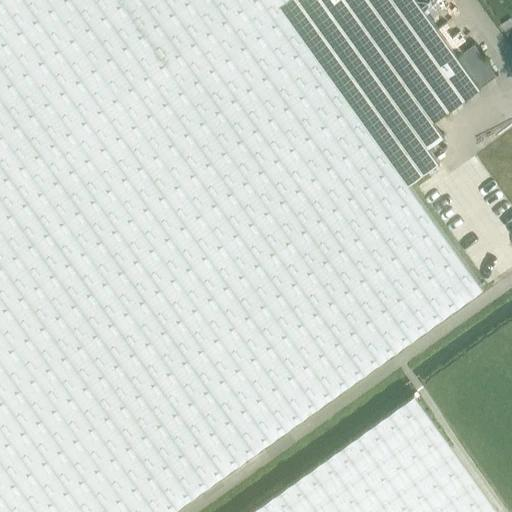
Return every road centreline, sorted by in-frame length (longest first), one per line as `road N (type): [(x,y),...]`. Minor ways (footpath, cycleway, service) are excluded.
road 1 (unclassified): [(196,511),(511,283)]
road 2 (unknown): [(511,89),(460,126),(446,157),(488,231)]
